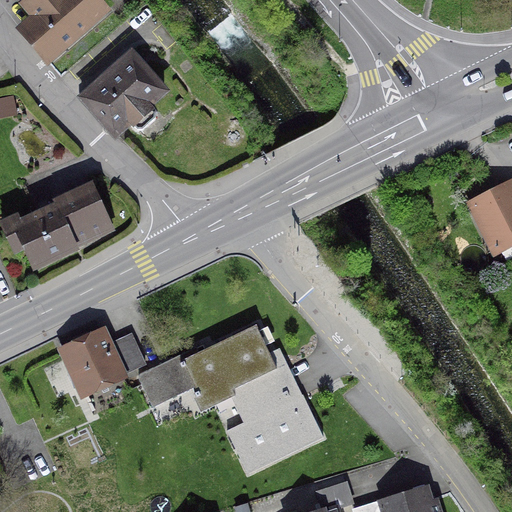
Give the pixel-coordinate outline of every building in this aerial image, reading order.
[(28,0),(23,5),(34,18),(19,31),(45,62),(103,12),(92,0),(28,0)] [(162,93),(130,55),(80,99),(102,125),(103,125),(113,137),(128,123),(135,132),(140,132),(153,121),(153,115),(146,107),(162,93)] [(511,242),(511,193),(509,187),(471,206),(494,252),(511,242)] [(109,233),(90,192),(13,227),(32,269),(109,233)] [(290,402),(254,327),(181,363),(196,394),(193,395),(195,399),(197,397),(201,406),(247,384),(262,415),(226,433),(246,475),(321,439),(301,397),(290,402)] [(121,377),(120,376),(100,334),(88,340),(86,335),(71,342),(73,347),(61,352),(81,395),(121,377)] [(125,374),(143,366),(130,339),(113,347),(125,374)] [(151,369),(146,371),(139,375),(137,379),(145,394),(159,386),(151,369)] [(138,484),(147,479),(140,465),(131,470),(138,484)] [(334,511),(334,510),(350,505),(343,484),(314,493),(319,511),(334,511)] [(428,504),(427,498),(424,490),(379,504),(380,507),(362,511),(436,511),(433,503),(428,504)]
